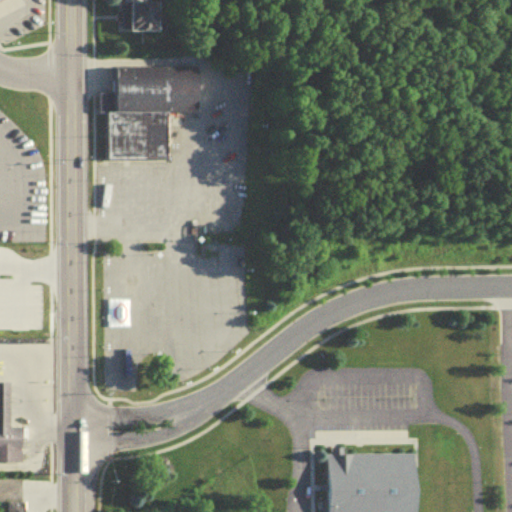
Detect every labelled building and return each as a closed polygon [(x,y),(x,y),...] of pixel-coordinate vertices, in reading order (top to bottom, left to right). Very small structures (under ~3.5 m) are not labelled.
[(130,37),(160,37),(160,5),(130,5),(130,37)] [(192,108),(163,109),(163,155),(102,156),(101,109),(92,109),(92,90),(109,90),(109,62),(192,61),(192,108)] [(0,380),(0,460),(16,460),(16,454),(16,442),(16,425),(5,425),(5,408),(5,397),(5,387),(5,380),(0,380)] [(409,511),(320,511),(320,452),(326,452),(326,446),(336,446),(336,451),(409,450),(409,511)] [(21,511),(2,511),(2,498),(21,499),(21,511)]
